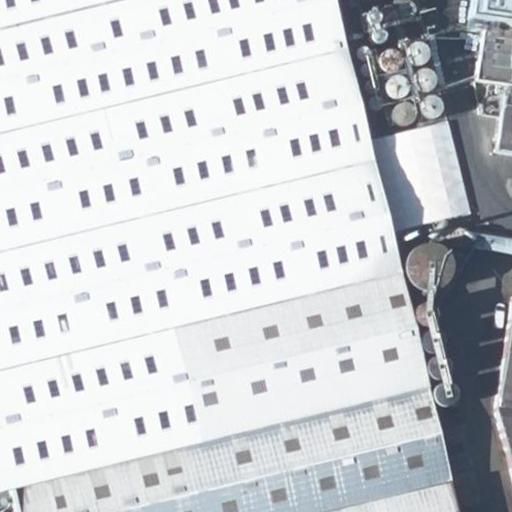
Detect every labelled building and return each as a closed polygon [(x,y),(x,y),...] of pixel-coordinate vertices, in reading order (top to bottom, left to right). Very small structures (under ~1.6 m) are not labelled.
[(452,511),(328,0),(0,0),(0,491),(7,490),(12,511),(452,511)] [(511,0),(466,0),(463,18),(479,20),(470,83),(476,111),(496,114),(491,150),(511,152),(511,0)] [(387,132),(410,225),(468,210),(444,117),(387,132)] [(471,245),(511,251),(511,235),(473,229),(471,245)] [(511,295),(511,296),(495,412),(511,475),(511,295)]
